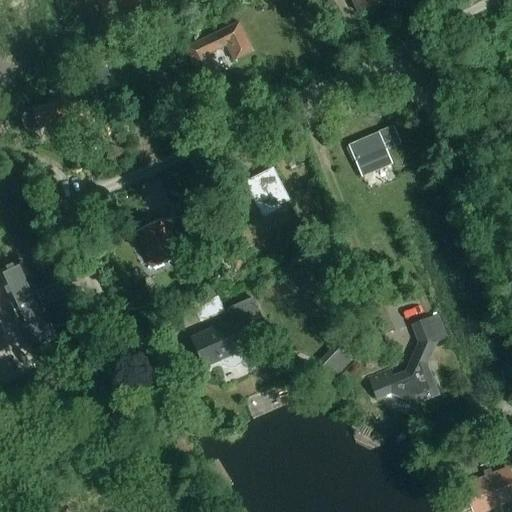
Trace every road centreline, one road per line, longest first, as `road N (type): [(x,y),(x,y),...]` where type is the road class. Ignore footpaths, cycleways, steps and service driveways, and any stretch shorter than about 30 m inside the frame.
road 1 (residential): [(0,478),(139,415),(147,401),(76,239),(82,197),(365,67)]
road 2 (residential): [(511,285),(438,118),(406,83),(365,67)]
road 3 (residential): [(365,67),(497,0)]
